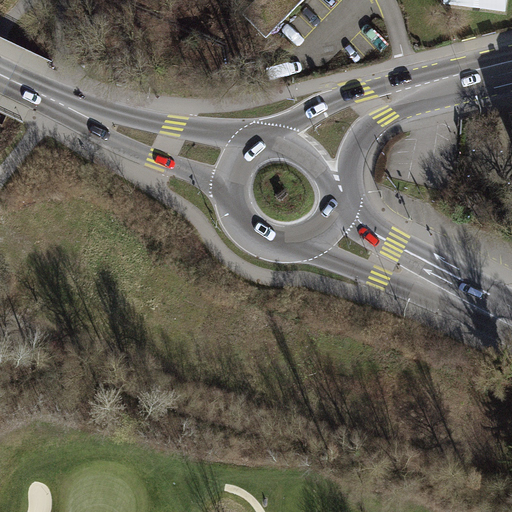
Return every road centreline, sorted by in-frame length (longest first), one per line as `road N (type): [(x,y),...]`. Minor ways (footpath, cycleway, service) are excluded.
road 1 (primary): [(0,75),(231,166)]
road 2 (secondary): [(511,66),(392,95),(341,121),(317,146)]
road 3 (primary): [(331,219),(511,315)]
road 4 (primary): [(231,166),(228,208),(255,240),(297,245),(331,219)]
